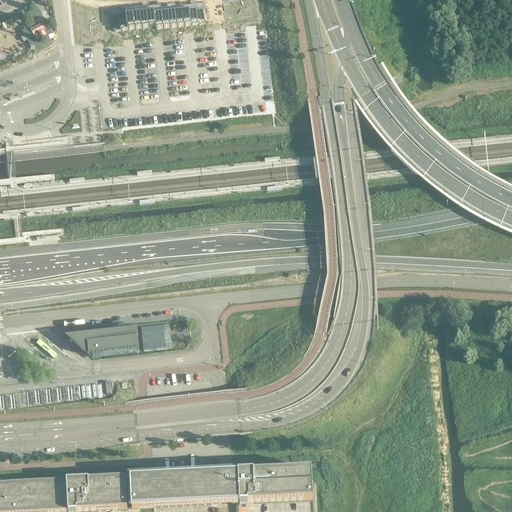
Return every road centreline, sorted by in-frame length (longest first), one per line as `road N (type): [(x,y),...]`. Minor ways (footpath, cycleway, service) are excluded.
road 1 (secondary): [(312,0),(348,264),(348,303),(326,364),(297,392),(264,405),(0,429)]
road 2 (secondary): [(0,451),(277,422),(315,408),(337,389),(360,346),(365,311),(336,93),(344,61)]
road 3 (primary): [(511,209),(281,241),(0,265)]
road 4 (primary): [(0,295),(297,257),(511,264)]
road 5 (secondary): [(0,323),(400,282),(511,286)]
road 6 (primary): [(511,206),(418,139),(379,88),(353,35)]
road 7 (primary): [(344,61),(416,161),(511,224)]
road 8 (unclassified): [(9,129),(43,126),(65,107),(61,0)]
